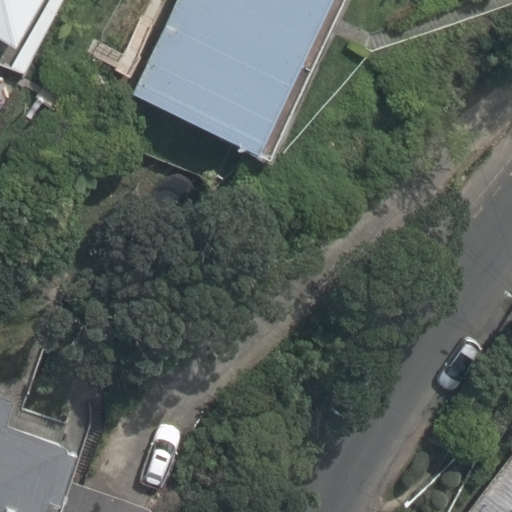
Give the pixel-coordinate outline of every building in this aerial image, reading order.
[(0,0),(0,38),(19,49),(42,0),(0,0)] [(178,0),(136,91),(265,151),(334,0),(178,0)] [(0,388),(0,511),(45,511),(70,441),(3,418),(12,393),(0,388)] [(511,511),(511,442),(461,511),(511,511)] [(73,479),(59,511),(147,511),(150,504),(113,492),(73,479)]
